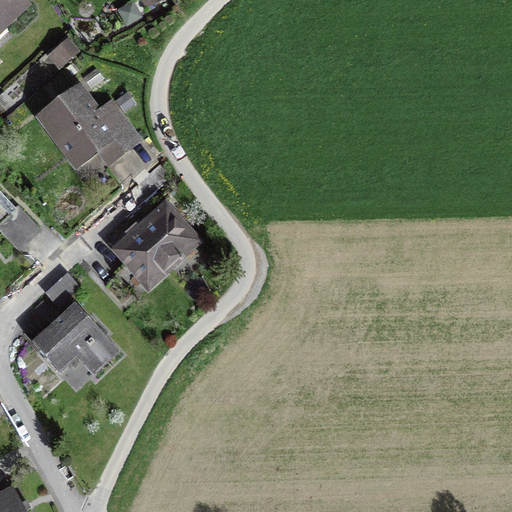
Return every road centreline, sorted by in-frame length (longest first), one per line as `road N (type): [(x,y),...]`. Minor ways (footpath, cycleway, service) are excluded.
road 1 (residential): [(220,0),(170,53),(156,107),(173,152),(240,240),(247,268),(237,292),(173,354),(95,511)]
road 2 (residential): [(0,369),(75,511)]
road 3 (residential): [(105,224),(4,317),(0,331)]
